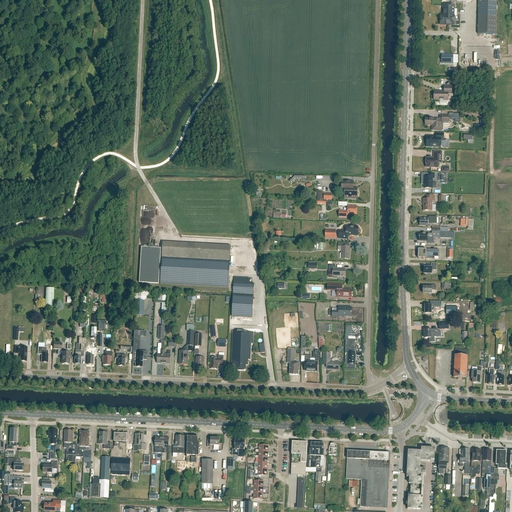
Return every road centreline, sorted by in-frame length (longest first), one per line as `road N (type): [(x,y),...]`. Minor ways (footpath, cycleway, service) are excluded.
road 1 (unclassified): [(376,387),(367,364),(377,0)]
road 2 (unclassified): [(376,387),(0,375)]
road 3 (tertiary): [(408,367),(401,249),(407,0)]
road 4 (tertiary): [(280,426),(32,414)]
road 5 (track): [(142,0),(135,143)]
